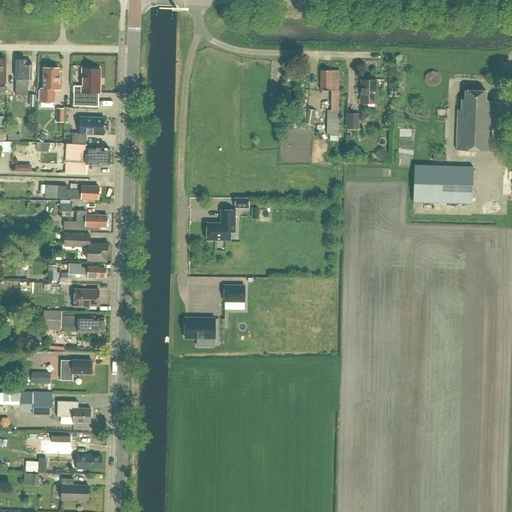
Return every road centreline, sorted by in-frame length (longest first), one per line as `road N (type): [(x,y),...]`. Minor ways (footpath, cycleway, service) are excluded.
road 1 (secondary): [(119,511),(132,49)]
road 2 (residential): [(199,24),(184,87),(183,289)]
road 3 (unclassified): [(511,6),(271,0)]
road 4 (residential): [(199,24),(213,41),(238,50),(356,54)]
road 5 (residential): [(132,49),(0,46)]
